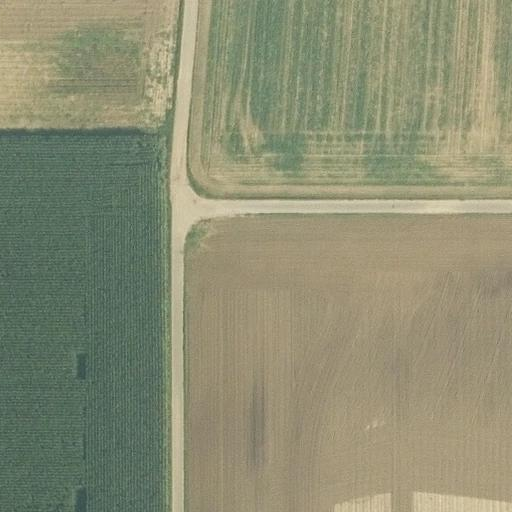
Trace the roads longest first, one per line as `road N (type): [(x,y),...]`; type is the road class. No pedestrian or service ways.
road 1 (track): [(511,207),(175,211)]
road 2 (track): [(176,511),(175,211)]
road 3 (track): [(175,211),(190,0)]
